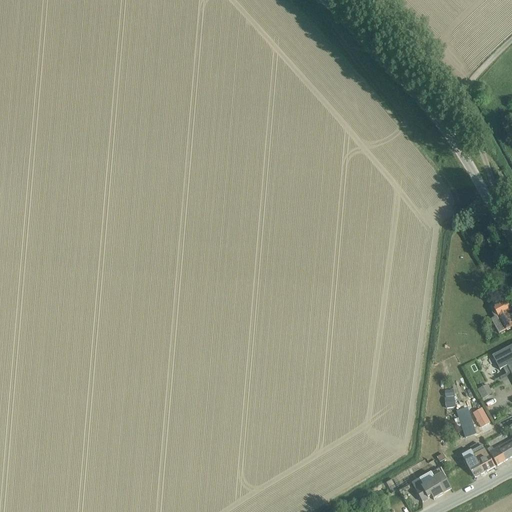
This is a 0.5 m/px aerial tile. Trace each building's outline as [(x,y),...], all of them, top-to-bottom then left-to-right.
[(486,271),(492,282),(497,280),(491,268),(486,271)] [(495,318),(491,320),(499,334),(506,330),(506,331),(511,327),(511,322),(509,316),(507,314),(511,311),(506,303),(494,309),(496,312),(492,314),(495,318)] [(511,346),(493,357),(500,371),(509,366),(511,370),(509,370),(511,375),(511,346)] [(483,388),(478,391),(482,399),(488,396),(483,388)] [(482,410),(474,415),(481,428),(489,424),(482,410)] [(476,435),(471,422),(471,423),(468,415),(457,419),(464,439),(476,435)] [(488,450),(491,457),(511,444),(511,440),(494,451),(492,448),(488,450)] [(511,444),(491,457),(497,467),(511,458),(511,444)] [(484,448),(473,454),(476,460),(484,474),(495,468),(489,458),(485,451),(484,448)] [(462,457),(469,469),(475,478),(475,479),(484,474),(476,460),(473,454),(472,452),(462,457)] [(440,469),(421,481),(413,485),(417,492),(423,503),(432,497),(434,501),(444,495),(444,494),(452,490),(440,469)]
